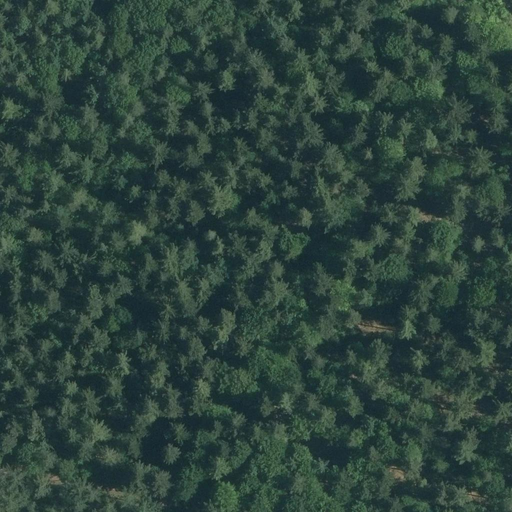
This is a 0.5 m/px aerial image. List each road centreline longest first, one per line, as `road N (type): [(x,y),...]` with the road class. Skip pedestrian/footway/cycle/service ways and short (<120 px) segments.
road 1 (track): [(276,511),(161,491),(257,284)]
road 2 (track): [(257,284),(378,0)]
road 3 (track): [(0,465),(161,491)]
